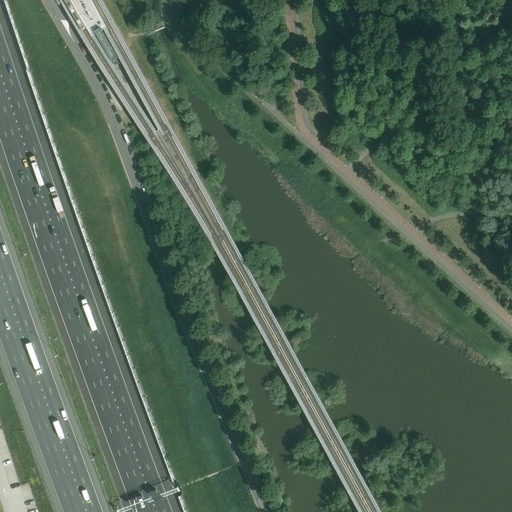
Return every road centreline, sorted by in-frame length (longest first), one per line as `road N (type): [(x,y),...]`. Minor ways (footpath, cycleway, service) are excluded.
road 1 (unclassified): [(265,511),(104,97),(63,22)]
road 2 (motorway): [(152,511),(0,81)]
road 3 (motorway): [(0,275),(89,511)]
